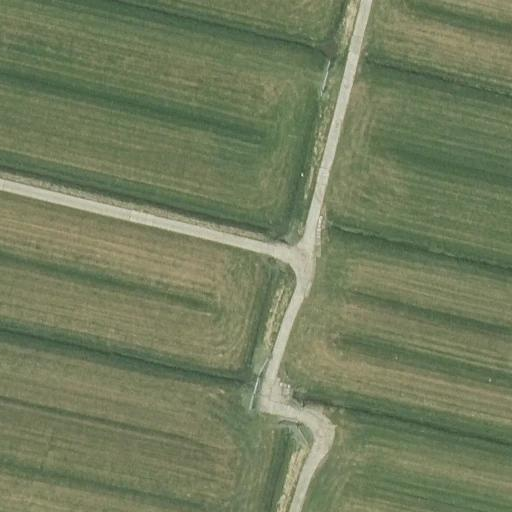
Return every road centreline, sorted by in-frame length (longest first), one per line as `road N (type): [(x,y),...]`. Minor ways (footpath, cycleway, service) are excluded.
road 1 (track): [(296,511),(323,432),(265,402),(365,0)]
road 2 (track): [(304,259),(0,186)]
